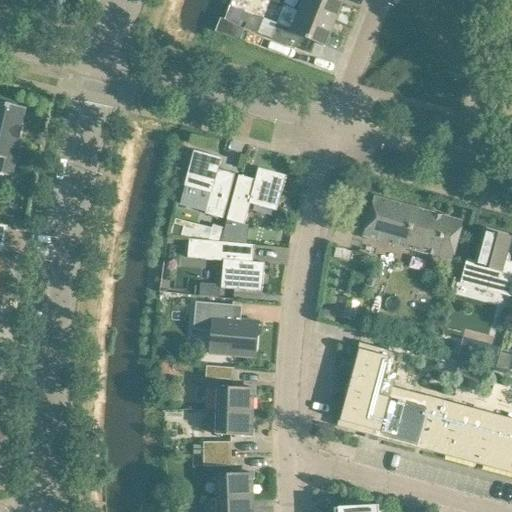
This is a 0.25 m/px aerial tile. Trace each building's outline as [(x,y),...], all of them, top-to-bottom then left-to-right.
[(237,0),(228,22),(239,27),(244,29),(270,39),(276,24),(264,19),(264,20),(245,12),(250,0),(237,0)] [(302,0),(298,10),(333,24),(342,2),(336,0),(302,0)] [(324,47),(333,24),(298,10),(291,29),(276,24),(270,39),(294,49),(299,37),(324,47)] [(220,18),(215,30),(235,38),(239,27),(228,22),(220,18)] [(24,125),(21,124),(25,108),(0,102),(0,174),(11,177),(24,125)] [(182,204),(206,211),(205,214),(223,219),(235,175),(218,170),(221,159),(193,151),(184,186),(186,187),(182,204)] [(224,228),(220,242),(247,245),(249,225),(248,225),(244,224),(250,204),(276,211),(286,176),(258,169),(255,180),(239,176),(224,228)] [(363,236),(451,261),(462,222),(373,197),(363,236)] [(176,223),(173,232),(183,235),(183,233),(185,225),(176,223)] [(213,225),(208,241),(220,242),(224,228),(220,227),(213,225)] [(466,258),(460,283),(511,297),(511,292),(511,262),(509,262),(510,258),(508,254),(506,253),(510,238),(484,230),(476,261),(466,258)] [(221,288),(234,290),(262,292),(264,263),(252,262),(254,245),(247,245),(220,242),(208,241),(189,240),(187,258),(223,261),(221,288)] [(336,247),(333,257),(349,261),(352,252),(336,247)] [(234,306),(233,306),(196,302),(193,330),(211,332),(209,354),(255,358),(258,322),(233,320),(234,306)] [(335,304),(326,303),(325,315),(334,316),(335,304)] [(462,336),(457,355),(494,365),(499,346),(462,336)] [(336,427),(361,433),(511,473),(511,418),(425,396),(393,387),(402,354),(359,343),(357,349),(336,427)] [(455,374),(478,381),(481,371),(458,365),(455,374)] [(206,366),(205,379),(233,381),(234,368),(206,366)] [(253,388),(233,388),(216,387),(215,411),(252,412),(253,388)] [(251,436),(252,412),(215,411),(215,435),(251,436)] [(214,442),(203,442),(203,445),(203,454),(203,455),(231,455),(231,442),(214,442)] [(203,445),(194,445),(194,454),(203,454),(203,445)] [(231,455),(203,455),(203,467),(231,467),(231,455)] [(251,473),(231,474),(215,475),(216,498),(252,497),(251,473)] [(252,511),(252,497),(216,498),(216,511),(252,511)] [(376,511),(376,506),(368,506),(368,499),(345,500),(345,502),(346,502),(346,508),(334,508),(333,511),(376,511)]
